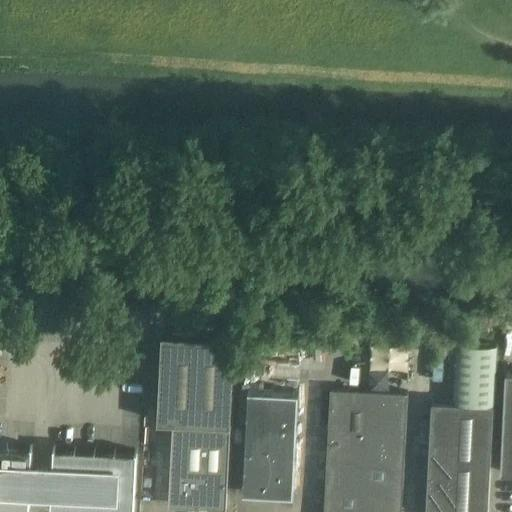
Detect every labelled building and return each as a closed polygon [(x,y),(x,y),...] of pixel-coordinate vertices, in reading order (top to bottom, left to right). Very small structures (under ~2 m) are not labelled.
[(173,423),(231,425),(236,338),(162,334),(158,422),(173,423)] [(425,511),(488,511),(494,404),(497,344),(457,342),(454,402),(432,401),(425,511)] [(504,370),(499,473),(501,473),(511,473),(511,370),(506,370),(504,370)] [(330,388),(323,511),(401,511),(408,392),(330,388)] [(298,392),(249,389),(243,491),(293,493),(298,392)] [(227,507),(231,425),(173,423),(169,504),(227,507)] [(0,507),(29,508),(32,446),(0,443),(0,507)] [(31,479),(30,488),(51,489),(50,510),(101,511),(134,511),(137,450),(53,446),(52,468),(31,467),(31,479)]
